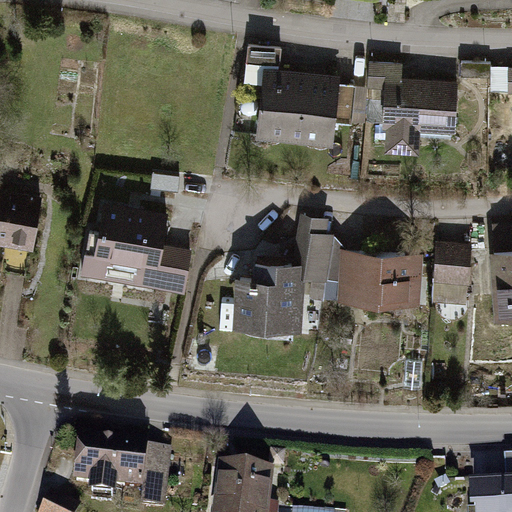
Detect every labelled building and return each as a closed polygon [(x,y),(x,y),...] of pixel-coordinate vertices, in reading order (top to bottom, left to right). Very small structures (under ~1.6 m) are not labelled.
[(489,57),(464,58),(465,79),(490,78),(489,57)] [(403,63),(371,62),(370,89),(384,89),(385,81),(403,81),(403,63)] [(508,66),(496,66),(497,90),(509,90),(508,66)] [(337,82),(268,76),(262,136),(331,142),(337,82)] [(385,81),(384,89),(383,151),(422,152),(423,131),(456,132),(457,82),(403,81),(385,81)] [(41,200),(0,192),(0,245),(31,251),(41,200)] [(166,217),(110,207),(100,268),(156,277),(166,217)] [(327,218),(303,214),(295,263),(319,267),(325,235),(327,218)] [(511,227),(497,229),(499,247),(511,246),(511,227)] [(338,238),(325,235),(318,274),(340,278),(346,254),(345,248),(338,238)] [(471,245),(440,242),(437,281),(468,284),(471,245)] [(190,249),(168,245),(162,279),(184,283),(190,249)] [(511,249),(492,251),(499,313),(511,311),(511,249)] [(421,256),(346,254),(345,303),(420,305),(421,256)] [(297,266),(259,265),(258,282),(237,281),(235,329),(295,331),(297,266)] [(167,511),(174,454),(81,443),(77,484),(96,486),(94,506),(118,508),(120,494),(143,496),(141,511),(151,511),(167,511)] [(277,511),(281,473),(222,468),(218,511),(277,511)] [(511,511),(511,487),(473,490),(474,511),(511,511)] [(79,511),(82,507),(55,494),(46,511),(79,511)]
